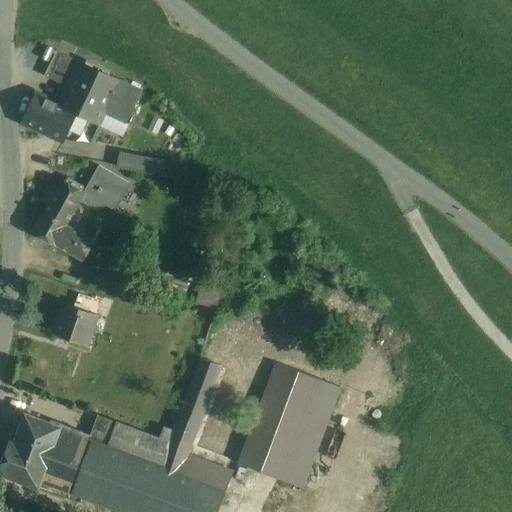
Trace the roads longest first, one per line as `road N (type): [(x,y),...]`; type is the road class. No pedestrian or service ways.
road 1 (unclassified): [(171,0),(511,257)]
road 2 (unclassified): [(6,0),(3,93),(15,269),(0,374)]
road 3 (track): [(394,163),(416,218),(483,323),(511,351)]
